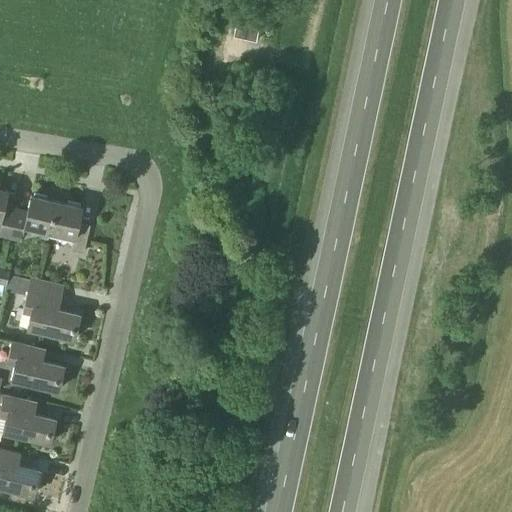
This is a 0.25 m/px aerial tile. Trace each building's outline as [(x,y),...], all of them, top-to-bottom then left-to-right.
[(239,0),(231,37),(255,41),(263,0),(239,0)] [(6,190),(0,189),(0,233),(8,235),(14,209),(2,206),(6,190)] [(48,232),(55,202),(29,196),(26,211),(14,209),(8,235),(20,238),(34,235),(46,238),(48,232)] [(55,202),(48,232),(73,238),(71,249),(83,252),(89,226),(76,223),(80,207),(55,202)] [(6,283),(22,286),(24,277),(8,274),(6,283)] [(22,310),(30,312),(26,327),(73,338),(78,315),(56,310),(62,286),(30,279),(22,310)] [(6,362),(14,364),(10,379),(57,390),(63,367),(40,361),(43,350),(10,342),(6,362)] [(0,405),(0,415),(6,417),(2,432),(48,443),(54,420),(32,415),(35,403),(2,395),(0,405)] [(0,486),(32,494),(38,471),(16,466),(18,454),(0,449),(0,486)]
